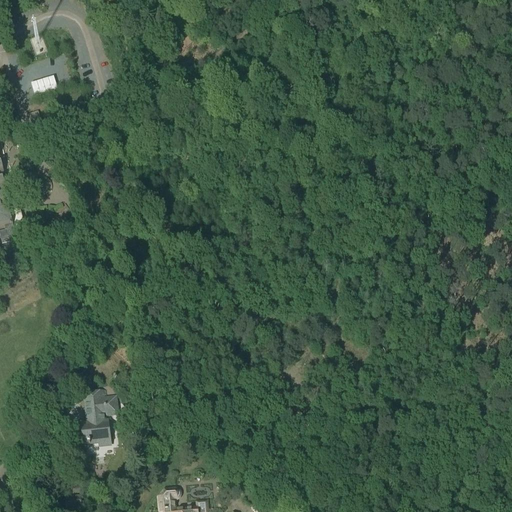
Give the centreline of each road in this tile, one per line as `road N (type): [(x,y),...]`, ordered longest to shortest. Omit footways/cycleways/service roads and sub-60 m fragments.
road 1 (track): [(63,301),(289,511)]
road 2 (track): [(268,0),(235,43),(184,70),(163,107)]
